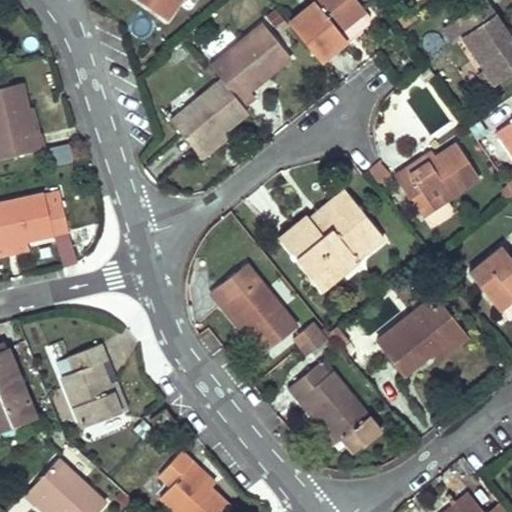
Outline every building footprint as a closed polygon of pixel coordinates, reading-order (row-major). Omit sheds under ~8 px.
[(133,0),(163,20),(177,0),(133,0)] [(313,4),(288,24),(320,62),(344,41),(337,33),(363,12),(354,2),(353,0),(312,0),(311,1),(313,4)] [(486,0),(479,0),(477,2),(488,16),(495,12),(486,0)] [(477,2),(440,27),(450,40),(459,35),(481,67),(492,82),(511,68),(511,38),(495,12),(488,16),(477,2)] [(367,16),(363,12),(337,33),(344,41),(365,24),(367,16)] [(219,39),(201,53),(211,64),(209,66),(221,81),(243,107),(254,97),(250,92),(290,58),(261,24),(229,50),(219,39)] [(186,41),(164,58),(173,69),(195,52),(186,41)] [(481,67),(475,71),(486,87),(492,82),(481,67)] [(221,81),(169,122),(196,155),(224,133),(248,113),(243,107),(221,81)] [(20,83),(0,87),(0,155),(41,147),(38,134),(33,135),(27,110),(20,83)] [(32,108),(27,110),(33,135),(38,134),(32,108)] [(511,175),(504,182),(511,194),(511,121),(497,132),(509,151),(511,148),(511,175)] [(224,133),(196,155),(201,160),(227,138),(224,133)] [(430,154),(394,179),(408,201),(410,200),(420,216),(476,179),(455,146),(434,159),(430,154)] [(377,164),(366,174),(377,186),(388,176),(377,164)] [(40,193),(0,201),(0,245),(66,231),(58,200),(43,203),(40,193)] [(308,223),(282,244),(320,292),(340,276),(332,268),(350,255),(355,261),(382,240),(346,196),(310,225),(308,223)] [(511,319),(511,253),(506,258),(500,249),(467,275),(498,313),(500,311),(509,322),(511,319)] [(332,268),(340,276),(357,264),(355,261),(350,255),(332,268)] [(241,264),(207,293),(219,308),(224,304),(243,326),(262,350),(293,326),(241,264)] [(435,296),(376,343),(401,375),(430,353),(431,354),(461,329),(435,296)] [(224,304),(219,308),(236,330),(243,326),(224,304)] [(311,321),(289,338),(296,347),(318,330),(311,321)] [(334,327),(326,333),(338,348),(346,342),(334,327)] [(461,329),(431,354),(435,359),(466,335),(461,329)] [(318,330),(296,347),(304,357),(325,339),(318,330)] [(70,371),(60,376),(80,426),(126,408),(105,357),(102,358),(95,344),(65,356),(70,371)] [(5,347),(0,348),(0,421),(29,410),(5,347)] [(319,359),(316,361),(327,374),(330,372),(319,359)] [(316,361),(285,388),(296,401),(298,399),(316,421),(319,419),(337,440),(339,438),(351,453),(364,443),(379,431),(330,372),(327,374),(316,361)] [(162,407),(147,418),(158,431),(173,420),(162,407)] [(29,410),(0,421),(0,428),(31,417),(29,410)] [(149,428),(142,436),(152,446),(158,440),(149,428)] [(177,451),(157,474),(168,485),(158,497),(174,511),(222,511),(228,505),(206,486),(185,466),(189,462),(177,451)] [(55,459),(22,495),(32,505),(36,500),(49,511),(93,511),(102,502),(55,459)] [(189,462),(185,466),(206,486),(210,481),(189,462)] [(506,511),(498,502),(486,511),(480,511),(466,495),(443,511),(506,511)] [(49,511),(36,500),(32,505),(40,511),(49,511)]
